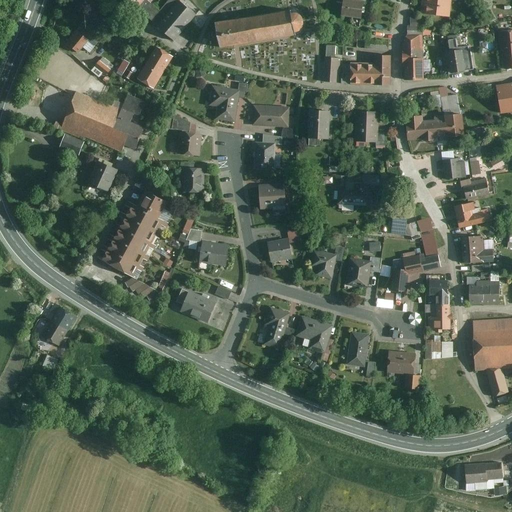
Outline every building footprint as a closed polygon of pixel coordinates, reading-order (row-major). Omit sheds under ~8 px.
[(122,0),(171,40),(193,15),(175,0),(168,0),(157,13),(142,0),(122,0)] [(340,0),(337,17),(361,21),(364,4),(341,0),(340,0)] [(447,19),(449,0),(419,0),(418,16),(447,19)] [(290,11),(212,24),(216,49),(294,36),(294,33),(298,32),(299,31),(300,30),(302,28),(302,26),(303,24),(303,23),(303,21),(302,19),(301,18),(300,16),(298,15),(296,13),(294,13),(293,13),(291,13),(290,11)] [(64,44),(75,53),(88,39),(77,29),(64,44)] [(511,67),(511,32),(499,33),(502,69),(511,67)] [(403,80),(423,79),(422,47),(431,47),(431,36),(401,37),(403,80)] [(450,75),(474,71),(470,48),(455,51),(453,41),(444,43),(450,75)] [(336,48),(326,47),(325,56),(336,57),(336,48)] [(154,91),(172,60),(153,49),(135,79),(154,91)] [(105,75),(114,66),(103,56),(95,64),(105,75)] [(376,86),(391,86),(390,58),(376,58),(376,64),(376,86)] [(134,74),(128,70),(132,64),(124,59),(117,72),(131,80),(134,74)] [(322,83),(338,84),(340,62),(324,60),(322,83)] [(348,87),(376,86),(376,64),(348,64),(348,87)] [(196,79),(205,78),(204,69),(195,70),(196,79)] [(33,100),(42,81),(36,78),(27,98),(33,100)] [(236,99),(245,100),(247,87),(238,85),(237,92),(236,99)] [(459,102),(457,94),(448,96),(446,86),(439,88),(441,99),(442,99),(442,102),(447,101),(448,105),(459,102)] [(511,116),(511,87),(494,90),(498,119),(511,116)] [(213,120),(233,123),(236,99),(237,92),(211,88),(208,108),(215,109),(213,120)] [(123,145),(137,150),(145,130),(127,123),(131,115),(137,118),(143,104),(123,96),(117,111),(77,94),(64,127),(121,151),(123,145)] [(288,109),(251,107),(250,127),(287,129),(288,109)] [(330,139),(331,113),(307,112),(306,139),(330,139)] [(378,114),(354,113),(353,142),(375,143),(377,143),(377,131),(378,114)] [(459,114),(406,119),(407,142),(461,138),(459,114)] [(375,146),(385,147),(385,132),(377,131),(377,143),(375,143),(375,146)] [(80,158),(86,144),(62,134),(56,148),(80,158)] [(198,157),(200,136),(178,134),(176,155),(198,157)] [(277,147),(278,138),(263,136),(261,145),(268,145),(274,146),(277,147)] [(274,146),(268,145),(254,145),(253,169),(273,169),(274,146)] [(463,158),(445,160),(447,180),(466,178),(463,158)] [(479,161),(469,163),(472,180),(482,179),(479,161)] [(108,195),(117,172),(96,164),(86,186),(108,195)] [(204,170),(193,170),(182,170),(183,193),(205,193),(204,170)] [(364,179),(359,178),(359,184),(367,184),(379,185),(380,175),(364,175),(364,179)] [(353,179),(335,178),(335,187),(344,188),(344,191),(352,192),(353,179)] [(139,179),(136,185),(143,188),(146,182),(139,179)] [(491,195),(488,181),(462,186),(464,200),(491,195)] [(286,209),(285,185),(256,186),(256,209),(286,209)] [(164,202),(141,191),(132,208),(155,219),(164,202)] [(344,191),(336,191),(335,205),(359,205),(359,192),(352,192),(344,191)] [(475,225),(471,203),(451,206),(454,228),(475,225)] [(168,226),(155,219),(132,208),(126,205),(120,216),(162,237),(163,234),(157,231),(161,225),(167,228),(168,226)] [(161,239),(162,237),(120,216),(115,228),(155,248),(157,245),(151,242),(155,236),(161,239)] [(406,225),(406,221),(389,220),(388,235),(405,236),(406,225)] [(420,233),(418,223),(406,225),(408,235),(420,233)] [(487,227),(482,235),(492,240),(496,232),(487,227)] [(154,250),(155,248),(115,228),(109,239),(149,258),(151,256),(145,253),(148,247),(154,250)] [(201,243),(202,233),(190,230),(188,235),(187,237),(186,241),(201,243)] [(298,231),(287,233),(288,240),(290,240),(291,244),(300,242),(298,231)] [(425,258),(436,256),(431,231),(420,233),(425,258)] [(187,237),(181,235),(178,242),(184,245),(186,241),(187,237)] [(483,251),(482,238),(460,239),(462,265),(494,263),(494,250),(483,251)] [(148,261),(149,258),(109,239),(104,250),(143,269),(144,268),(139,265),(142,258),(148,261)] [(268,261),(294,257),(291,244),(290,240),(288,240),(265,244),(268,261)] [(224,266),(227,247),(201,243),(198,263),(224,266)] [(369,253),(379,252),(379,244),(369,244),(369,253)] [(341,263),(343,249),(335,248),(333,256),(335,257),(334,261),(341,263)] [(142,271),(143,269),(104,250),(98,261),(132,278),(137,269),(142,271)] [(314,277),(330,280),(334,261),(335,257),(333,256),(312,252),(309,267),(316,269),(314,277)] [(393,270),(391,292),(406,292),(408,276),(422,273),(439,270),(436,256),(419,259),(418,257),(403,259),(405,270),(393,270)] [(348,259),(343,286),(364,290),(368,272),(370,264),(348,259)] [(380,261),(371,259),(370,264),(368,272),(377,274),(380,261)] [(164,273),(161,280),(167,282),(169,275),(164,273)] [(164,290),(167,282),(161,280),(158,288),(164,290)] [(435,307),(449,307),(448,281),(426,281),(426,297),(433,297),(433,307),(435,307)] [(478,306),(479,283),(464,283),(464,306),(478,306)] [(498,306),(498,283),(479,283),(478,306),(498,306)] [(228,301),(231,294),(217,288),(214,295),(228,301)] [(207,325),(216,305),(187,293),(179,313),(207,325)] [(59,351),(77,319),(55,307),(37,338),(59,351)] [(429,331),(449,331),(449,307),(435,307),(435,319),(428,319),(429,331)] [(281,351),(291,317),(270,311),(260,345),(281,351)] [(325,353),(332,326),(298,318),(292,345),(325,353)] [(492,397),(507,392),(500,369),(511,368),(511,319),(473,321),(474,370),(484,369),(492,397)] [(366,364),(369,337),(349,334),(345,366),(365,368),(366,364)] [(451,359),(452,344),(431,344),(431,361),(451,359)] [(412,376),(415,357),(385,353),(382,372),(412,376)] [(52,373),(58,361),(46,356),(41,368),(52,373)] [(373,378),(375,365),(366,364),(365,368),(364,377),(373,378)] [(331,386),(336,378),(327,373),(323,381),(331,386)] [(417,392),(419,378),(408,376),(406,390),(417,392)] [(29,382),(27,391),(36,393),(38,384),(29,382)] [(503,480),(501,463),(462,467),(463,485),(484,483),(484,481),(501,480),(503,480)] [(484,483),(463,485),(464,493),(491,490),(492,495),(507,493),(506,487),(493,489),(493,484),(501,483),(501,480),(484,481),(484,483)] [(411,502),(408,511),(427,511),(429,507),(411,502)]
